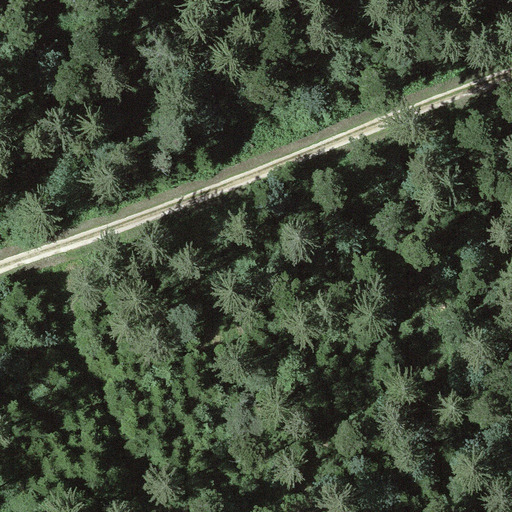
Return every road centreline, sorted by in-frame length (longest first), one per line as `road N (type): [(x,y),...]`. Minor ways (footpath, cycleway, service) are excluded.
road 1 (track): [(511,72),(0,268)]
road 2 (track): [(48,250),(100,170),(175,83),(279,0)]
